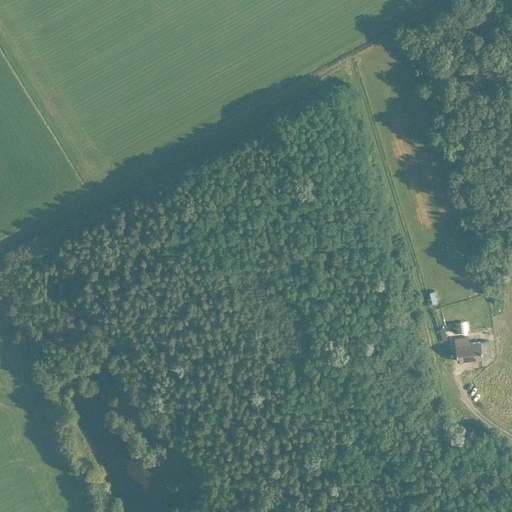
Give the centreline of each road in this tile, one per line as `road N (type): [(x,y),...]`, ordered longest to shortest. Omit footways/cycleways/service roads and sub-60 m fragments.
road 1 (track): [(0,250),(345,69),(444,383),(486,422)]
road 2 (track): [(90,511),(0,318)]
